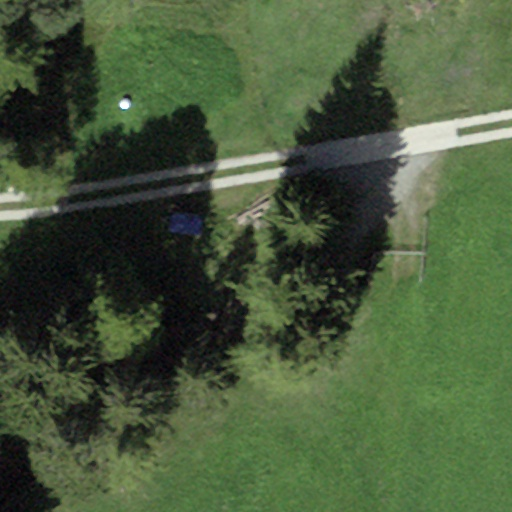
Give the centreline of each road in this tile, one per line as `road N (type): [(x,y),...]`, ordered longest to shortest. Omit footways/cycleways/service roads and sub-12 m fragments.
road 1 (track): [(0,203),(106,201),(390,146)]
road 2 (track): [(390,146),(511,126)]
